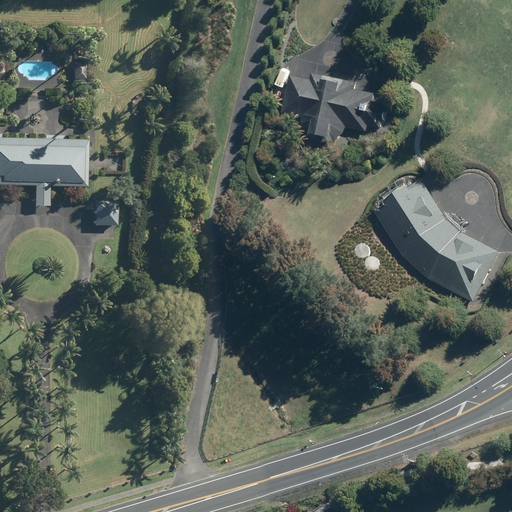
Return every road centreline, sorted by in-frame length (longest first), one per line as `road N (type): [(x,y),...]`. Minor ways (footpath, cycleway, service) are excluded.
road 1 (track): [(198,499),(192,438),(223,201),(268,0)]
road 2 (secondary): [(154,511),(420,432),(511,386)]
